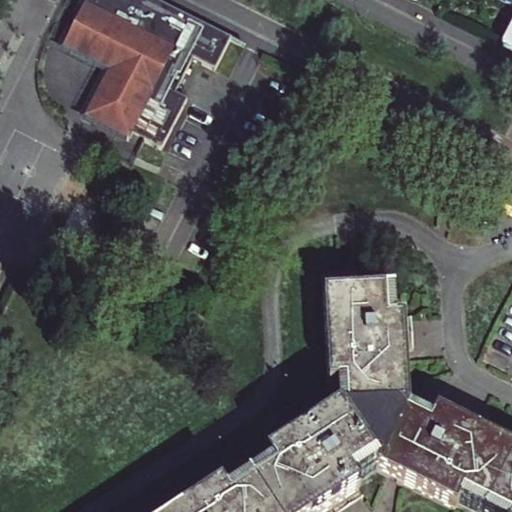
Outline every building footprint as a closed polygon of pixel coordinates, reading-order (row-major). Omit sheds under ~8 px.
[(245,48),(149,0),(104,0),(105,0),(99,12),(76,56),(123,79),(99,126),(144,149),(148,140),(160,146),(158,149),(176,158),(202,108),(190,102),(207,67),(229,78),(245,48)] [(95,0),(91,8),(99,12),(105,0),(104,0),(95,0)] [(511,29),(503,46),(511,50),(511,29)] [(331,384),(338,384),(346,383),(348,411),(408,408),(406,371),(404,339),(402,321),(387,322),(385,294),(361,295),(360,276),(324,278),(331,384)] [(417,370),(415,338),(404,339),(406,371),(417,370)] [(481,417),(446,400),(439,414),(474,431),(481,417)] [(327,511),(344,502),(358,492),(350,479),(373,464),(339,413),(267,461),(276,474),(228,505),(220,492),(189,511),(327,511)] [(496,511),(511,511),(511,451),(437,414),(430,428),(404,416),(377,469),(456,508),(462,494),(496,511)] [(349,511),(344,502),(327,511),(349,511)]
